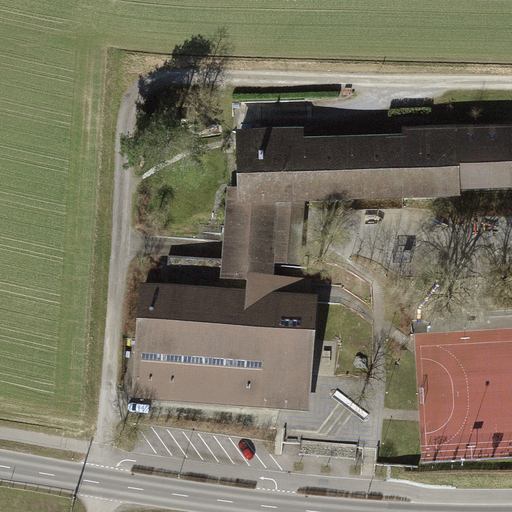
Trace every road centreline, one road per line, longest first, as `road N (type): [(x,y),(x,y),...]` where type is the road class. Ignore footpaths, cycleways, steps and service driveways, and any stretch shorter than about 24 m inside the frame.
road 1 (residential): [(511,82),(162,75),(138,87),(130,109),(105,482)]
road 2 (tertiary): [(105,482),(320,511)]
